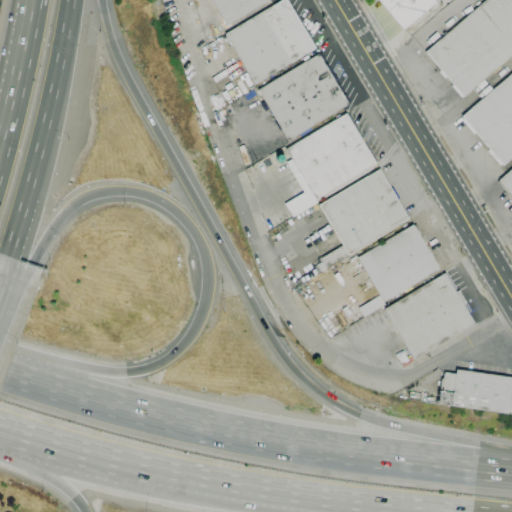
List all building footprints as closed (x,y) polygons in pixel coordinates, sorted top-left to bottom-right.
[(268,0),(226,25),(211,0),(268,0)] [(254,84),(224,34),(281,0),(286,0),(314,48),(254,84)] [(439,0),(404,31),(388,12),(377,0),(439,0)] [(511,54),(462,96),(425,52),(427,51),(486,0),(511,0),(511,54)] [(288,140),(258,90),(318,54),(348,105),(288,140)] [(511,156),(502,165),(461,116),(511,73),(511,156)] [(293,217),(285,203),(303,193),(285,163),(291,159),(285,149),(345,114),(375,164),(315,199),(317,203),(293,217)] [(511,196),(498,180),(511,168),(511,196)] [(326,268),(320,258),(342,246),(318,206),(378,170),(408,220),(326,268)] [(383,302),(357,258),(411,226),(437,269),(383,302)] [(414,360),(383,310),(443,273),(474,324),(414,360)] [(357,306),(361,316),(383,305),(379,296),(357,306)] [(511,415),(450,406),(437,404),(439,390),(441,379),(443,379),(444,373),(455,374),(456,370),(511,378),(511,415)]
